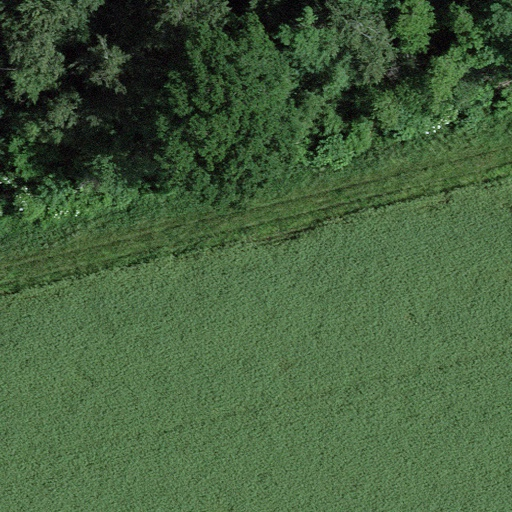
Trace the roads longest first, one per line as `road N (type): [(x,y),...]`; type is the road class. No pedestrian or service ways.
road 1 (track): [(0,293),(511,179)]
road 2 (track): [(0,156),(97,274)]
